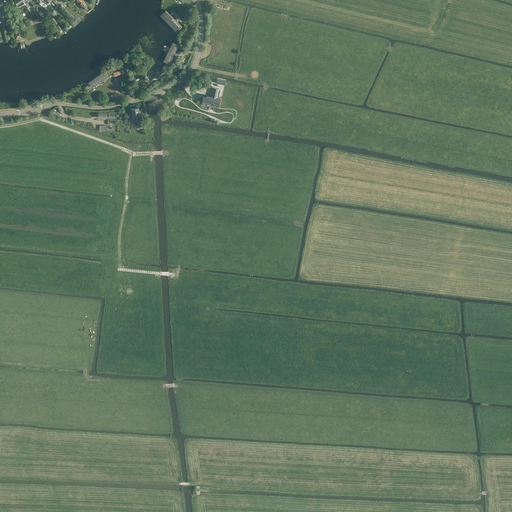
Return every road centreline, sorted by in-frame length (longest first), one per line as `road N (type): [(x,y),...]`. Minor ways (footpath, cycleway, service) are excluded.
road 1 (unclassified): [(0,113),(52,103),(123,105),(160,92),(194,62),(202,28),(196,0)]
road 2 (track): [(131,153),(120,269),(174,274)]
road 3 (track): [(0,126),(38,118),(134,154),(163,152)]
